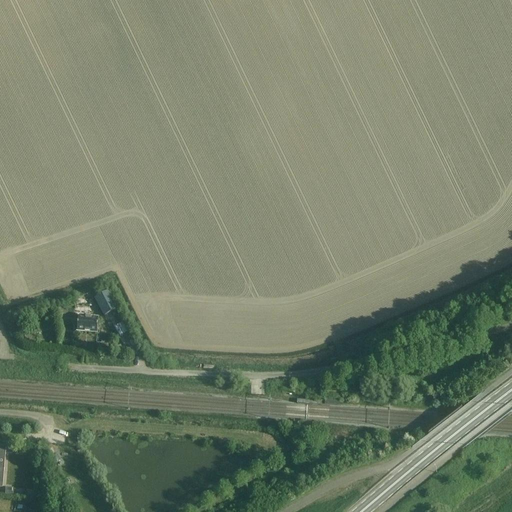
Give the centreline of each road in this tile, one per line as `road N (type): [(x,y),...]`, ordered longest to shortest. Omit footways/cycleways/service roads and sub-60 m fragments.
road 1 (unclassified): [(511,322),(301,374),(77,367)]
road 2 (secondary): [(361,511),(511,390)]
